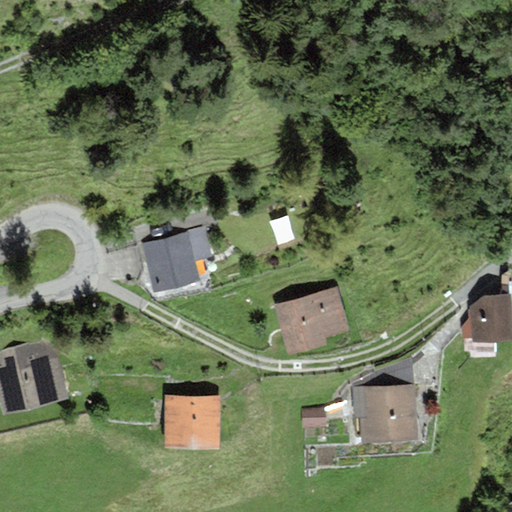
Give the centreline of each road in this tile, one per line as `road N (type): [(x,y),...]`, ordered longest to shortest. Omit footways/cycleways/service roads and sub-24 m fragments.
road 1 (residential): [(0,305),(69,284),(87,261),(74,223),(57,217),(0,236)]
road 2 (track): [(0,67),(184,0)]
